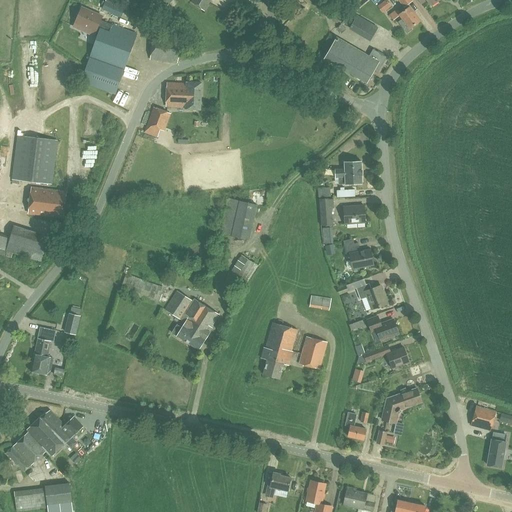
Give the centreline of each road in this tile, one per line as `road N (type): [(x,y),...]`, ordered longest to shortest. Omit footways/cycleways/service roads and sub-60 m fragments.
road 1 (tertiary): [(464,487),(0,384)]
road 2 (residential): [(0,354),(90,223),(148,92),(182,65),(222,54)]
road 3 (residential): [(464,487),(451,398),(392,238),(381,113)]
road 4 (residential): [(381,113),(410,55),(499,0)]
